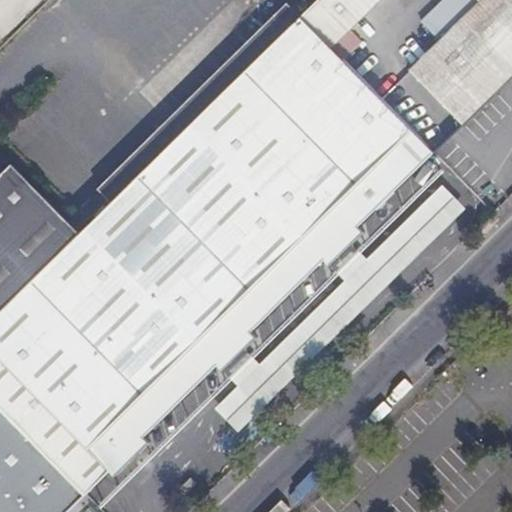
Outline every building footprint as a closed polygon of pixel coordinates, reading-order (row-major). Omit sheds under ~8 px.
[(319,0),(300,19),(330,49),(381,0),(319,0)] [(463,126),(511,78),(511,0),(485,0),(441,43),(410,72),(463,126)] [(445,0),(422,24),(441,43),(485,0),(445,0)] [(330,49),(300,19),(80,235),(0,312),(0,409),(83,495),(84,496),(110,472),(113,477),(149,444),(138,432),(212,361),(221,371),(257,337),(246,326),(318,257),(330,266),(363,232),(353,222),(427,149),(330,49)] [(0,312),(80,235),(10,165),(0,174),(0,312)] [(65,511),(83,495),(0,409),(0,511),(65,511)]
